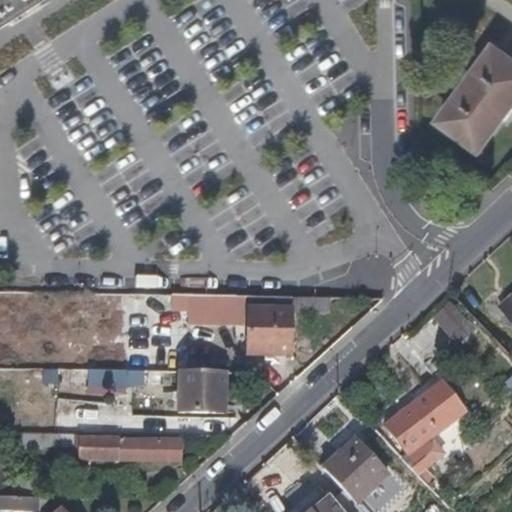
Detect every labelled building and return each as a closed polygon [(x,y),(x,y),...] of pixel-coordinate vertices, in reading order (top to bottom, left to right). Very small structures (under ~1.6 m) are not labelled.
[(0,0),(0,39),(28,21),(60,0),(0,0)] [(511,116),(511,64),(492,50),(438,123),(482,156),(511,116)] [(214,313),(215,298),(165,297),(164,305),(173,306),(172,311),(214,313)] [(292,359),(292,299),(265,299),(264,313),(251,313),(249,359),(292,359)] [(511,301),(502,310),(511,321),(511,301)] [(450,302),(434,318),(458,344),(475,328),(450,302)] [(141,392),(141,372),(86,373),(87,393),(141,392)] [(224,417),(226,376),(180,375),(180,415),(224,417)] [(423,448),(463,418),(440,387),(387,426),(392,431),(389,434),(407,455),(419,446),(423,448)] [(184,464),(183,443),(66,442),(65,458),(78,458),(78,461),(118,461),(118,464),(184,464)] [(355,508),(388,476),(355,443),(321,473),(342,494),(355,508)] [(437,485),(407,455),(400,461),(429,493),(437,485)] [(315,511),(327,502),(316,491),(293,511),(315,511)] [(358,511),(355,508),(342,494),(330,505),(327,502),(315,511),(358,511)] [(0,511),(36,511),(37,499),(0,498),(0,511)]
